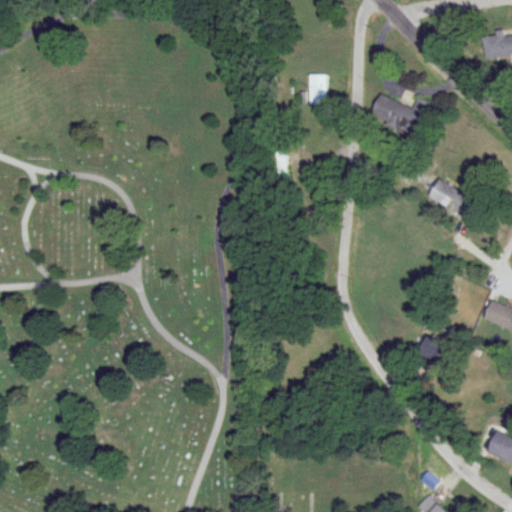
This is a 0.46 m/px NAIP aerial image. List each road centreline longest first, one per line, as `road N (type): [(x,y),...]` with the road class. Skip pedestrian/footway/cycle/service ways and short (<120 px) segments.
road 1 (residential): [(511,505),(433,435),(358,337),(343,290),(345,241)]
road 2 (residential): [(345,241),(368,0)]
road 3 (tertiary): [(511,129),(397,16)]
